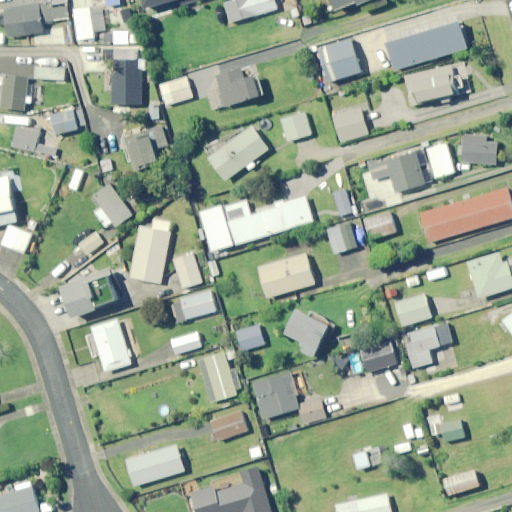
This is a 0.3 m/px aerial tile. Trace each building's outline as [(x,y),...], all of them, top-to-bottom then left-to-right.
[(84,0),(78,0),(79,40),(95,39),(95,33),(107,33),(106,8),(85,9),(84,0)] [(282,9),(279,0),(235,0),(226,3),(232,23),(282,9)] [(333,0),(338,9),(359,1),(360,4),(369,0),(333,0)] [(62,20),(59,2),(8,8),(12,38),(34,35),(35,47),(67,43),(65,29),(45,31),(44,22),(62,20)] [(469,49),(461,23),(390,44),(398,70),(469,49)] [(140,33),(116,33),(116,43),(139,44),(140,33)] [(364,73),(354,39),(328,46),(336,71),(331,72),(333,81),(364,73)] [(147,70),(147,48),(115,49),(116,70),(147,70)] [(32,61),(0,58),(0,76),(1,76),(0,88),(0,108),(28,111),(32,61)] [(467,92),(460,64),(407,77),(413,105),(467,92)] [(266,95),(257,65),(217,77),(226,107),(266,95)] [(67,69),(38,67),(37,78),(67,81),(67,69)] [(140,74),(116,74),(116,103),(140,103),(140,74)] [(195,97),(189,77),(162,86),(168,106),(195,97)] [(368,120),(364,106),(335,114),(343,142),(370,135),(368,128),(388,123),(386,115),(368,120)] [(87,129),(82,108),(53,114),(57,135),(87,129)] [(314,134),(308,113),(284,121),(291,142),(314,134)] [(13,126),(0,124),(0,141),(11,143),(13,126)] [(43,131),(20,126),(16,148),(55,156),(56,149),(40,146),(43,131)] [(272,149),(256,126),(244,134),(240,127),(206,151),(228,181),(248,167),(251,171),(257,166),(254,162),(272,149)] [(169,146),(164,127),(130,136),(136,161),(128,163),(130,170),(161,162),(158,149),(169,146)] [(503,138),(467,136),(465,163),(502,165),(503,138)] [(458,173),(449,143),(416,153),(415,151),(369,164),(374,181),(392,176),(397,193),(435,183),(434,180),(458,173)] [(114,170),(112,160),(102,162),(104,172),(114,170)] [(83,171),(75,168),(68,188),(76,191),(83,171)] [(22,191),(18,175),(0,179),(0,225),(19,221),(13,193),(22,191)] [(136,215),(115,184),(97,196),(104,207),(97,212),(108,228),(115,223),(118,227),(136,215)] [(511,218),(511,193),(510,188),(424,214),(432,243),(511,218)] [(355,212),(348,189),(335,193),(341,216),(355,212)] [(315,222),(306,194),(251,211),(248,199),(202,213),(214,252),(226,249),(315,222)] [(397,233),(392,213),(367,220),(373,240),(397,233)] [(366,237),(362,222),(330,230),(336,254),(359,248),(357,239),(366,237)] [(34,234),(10,225),(3,245),(27,254),(34,234)] [(173,232),(142,227),(133,279),(163,284),(173,232)] [(107,242),(99,232),(81,244),(89,255),(107,242)] [(511,289),(511,271),(506,252),(470,263),(481,299),(511,289)] [(204,283),(195,253),(176,259),(185,289),(204,283)] [(316,285),(307,254),(261,268),(270,298),(316,285)] [(217,259),(209,262),(214,278),(222,275),(217,259)] [(448,276),(445,268),(427,273),(430,281),(448,276)] [(122,300),(111,269),(65,285),(76,319),(99,310),(99,308),(122,300)] [(476,296),(474,289),(455,293),(457,300),(476,296)] [(219,311),(213,290),(183,299),(184,303),(176,306),(181,322),(219,311)] [(427,296),(426,294),(396,304),(404,327),(433,318),(428,305),(431,301),(427,296)] [(332,327),(301,311),(289,334),(306,343),(302,350),(316,357),(332,327)] [(133,364),(120,320),(85,330),(87,337),(96,335),(107,372),(133,364)] [(454,343),(448,322),(412,332),(415,341),(408,343),(415,368),(434,363),(430,350),(454,343)] [(267,344),(261,325),(238,332),(243,352),(267,344)] [(204,347),(199,332),(173,340),(177,355),(204,347)] [(400,363),(393,344),(364,354),(371,374),(400,363)] [(239,395),(227,353),(207,358),(219,401),(239,395)] [(363,371),(360,360),(350,362),(353,374),(363,371)] [(404,379),(397,368),(387,375),(393,386),(404,379)] [(301,410),(292,373),(257,382),(266,419),(301,410)] [(462,402),(460,393),(445,397),(447,405),(462,402)] [(250,432),(244,412),(212,422),(218,441),(250,432)] [(467,438),(464,421),(443,425),(447,442),(467,438)] [(413,450),(410,442),(395,446),(397,454),(413,450)] [(186,472),(178,445),(130,460),(138,486),(186,472)] [(385,464),(381,448),(371,451),(375,467),(385,464)] [(481,487),(476,470),(446,480),(451,496),(481,487)] [(275,511),(266,484),(247,491),(254,511),(275,511)] [(0,511),(42,511),(34,486),(0,497),(0,511)] [(394,511),(390,494),(337,505),(338,511),(394,511)]
